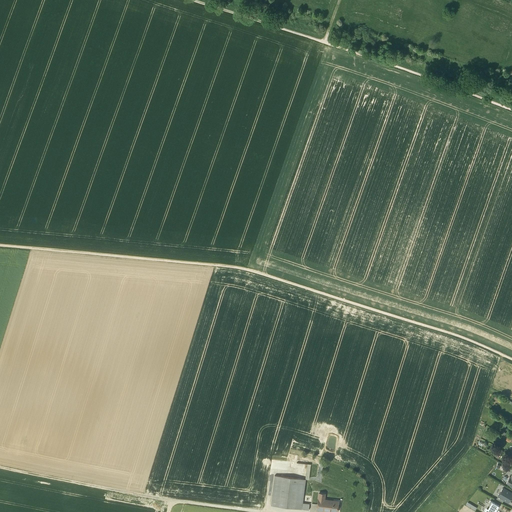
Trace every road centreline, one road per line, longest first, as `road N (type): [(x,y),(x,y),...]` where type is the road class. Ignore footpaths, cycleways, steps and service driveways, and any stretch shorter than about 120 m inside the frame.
road 1 (track): [(0,245),(237,266),(511,359)]
road 2 (track): [(324,44),(511,111)]
road 3 (track): [(0,469),(172,500)]
road 4 (track): [(186,0),(324,44)]
